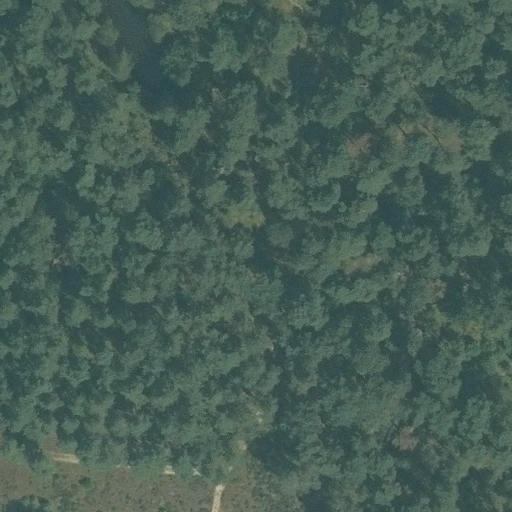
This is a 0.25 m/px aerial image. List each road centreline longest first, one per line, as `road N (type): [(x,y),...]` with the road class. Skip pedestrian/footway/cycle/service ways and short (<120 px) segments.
road 1 (track): [(224,466),(260,409),(273,348),(254,271),(273,183),(172,0)]
road 2 (track): [(273,348),(295,323),(511,239)]
road 3 (track): [(0,452),(185,473),(224,466)]
